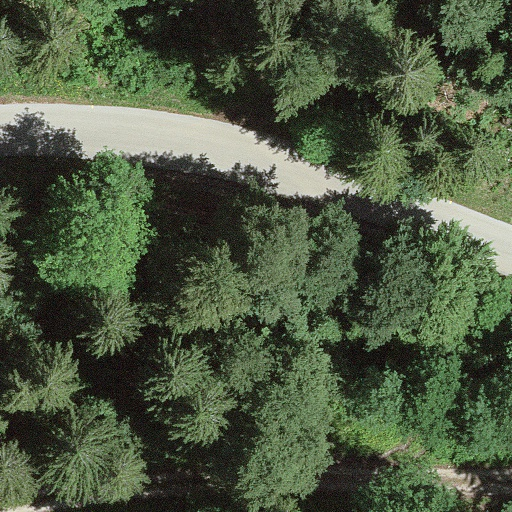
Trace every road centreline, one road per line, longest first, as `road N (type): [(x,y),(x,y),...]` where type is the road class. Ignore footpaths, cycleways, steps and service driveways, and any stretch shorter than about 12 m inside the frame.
road 1 (unclassified): [(511,251),(436,235),(251,172),(114,143),(0,144)]
road 2 (track): [(0,400),(282,341),(497,247)]
